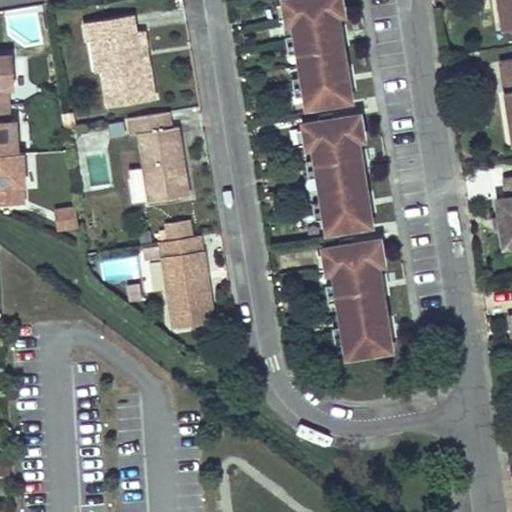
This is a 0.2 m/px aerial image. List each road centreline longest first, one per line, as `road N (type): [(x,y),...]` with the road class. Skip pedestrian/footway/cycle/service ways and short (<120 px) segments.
road 1 (residential): [(213,0),(275,377),(306,414),(341,429),(449,418)]
road 2 (residential): [(414,0),(471,368),(462,405),(449,418)]
